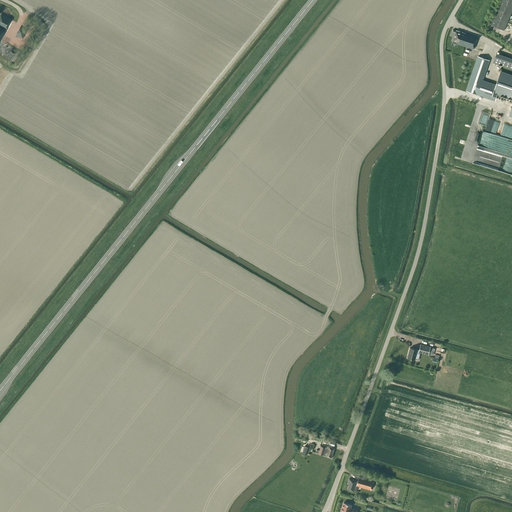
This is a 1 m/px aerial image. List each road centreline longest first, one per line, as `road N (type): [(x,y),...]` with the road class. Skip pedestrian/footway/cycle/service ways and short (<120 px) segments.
road 1 (unclassified): [(323,511),(416,258),(443,103),(440,49),(461,0)]
road 2 (trunk): [(0,391),(313,0)]
